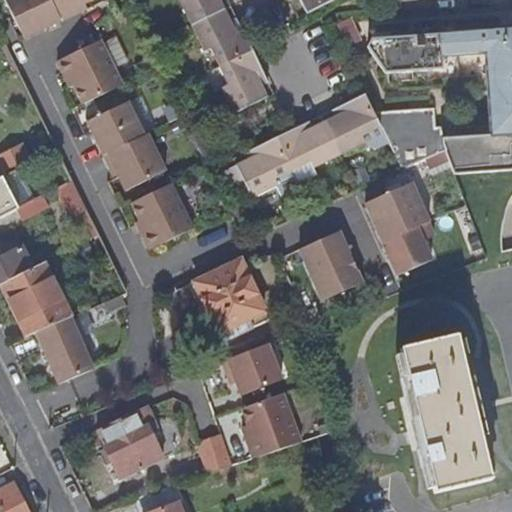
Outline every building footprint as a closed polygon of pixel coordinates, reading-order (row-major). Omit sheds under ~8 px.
[(61,21),(49,0),(5,0),(4,0),(25,40),(61,21)] [(49,0),(61,21),(64,19),(77,14),(75,9),(85,4),(94,0),(49,0)] [(177,0),(190,26),(222,10),(217,0),(177,0)] [(299,0),(307,15),(336,0),(299,0)] [(88,8),(85,4),(75,9),(77,14),(86,9),(88,8)] [(209,48),(218,67),(251,51),(235,19),(228,22),(222,10),(190,26),(202,51),(209,48)] [(445,156),(453,175),(511,171),(511,29),(387,38),(384,33),(374,33),(374,45),(384,73),(441,70),(441,56),(485,53),(492,136),(443,140),(441,146),(444,153),(445,156)] [(74,86),(83,104),(123,85),(101,40),(91,45),(58,62),(65,77),(69,75),(74,86)] [(234,114),(249,107),(266,99),(260,87),(267,84),(251,51),(218,67),(227,84),(221,88),(234,114)] [(70,88),(74,86),(69,75),(65,77),(70,88)] [(322,123),(338,157),(362,145),(364,143),(362,137),(380,128),(364,95),(332,111),(334,117),(322,123)] [(87,122),(104,155),(144,136),(128,102),(87,122)] [(313,169),(338,157),(322,123),(311,129),(308,122),(275,139),(291,171),(310,162),(313,169)] [(364,143),(362,145),(375,149),(388,145),(380,128),(362,137),(364,143)] [(166,171),(147,134),(144,136),(104,155),(111,170),(115,168),(118,174),(126,190),(166,171)] [(282,200),(301,190),(298,184),(291,171),(275,139),(242,155),(246,160),(221,173),(233,198),(246,191),(251,200),(276,188),(282,200)] [(0,164),(4,172),(28,160),(21,144),(0,154),(0,164)] [(316,175),(313,169),(310,162),(291,171),(298,184),(316,175)] [(368,182),(362,169),(351,174),(357,187),(368,182)] [(0,217),(16,209),(33,201),(17,170),(0,178),(0,217)] [(85,243),(97,237),(71,183),(55,190),(70,218),(78,215),(83,227),(79,229),(85,243)] [(150,251),(193,229),(170,184),(131,204),(140,222),(145,233),(142,235),(150,251)] [(382,244),(428,223),(429,223),(410,184),(364,205),(382,244)] [(48,206),(44,196),(33,201),(16,209),(22,219),(48,206)] [(145,233),(140,222),(136,224),(142,235),(145,233)] [(382,244),(390,262),(397,277),(430,262),(422,243),(432,237),(428,223),(382,244)] [(361,283),(338,232),(297,250),(320,301),(361,283)] [(0,284),(31,269),(20,248),(0,258),(0,284)] [(264,312),(241,261),(187,284),(192,294),(198,291),(222,342),(251,329),(247,320),(264,312)] [(0,285),(26,337),(35,333),(69,318),(42,264),(31,269),(0,284),(0,285)] [(35,333),(57,385),(91,370),(69,318),(35,333)] [(491,480),(457,335),(402,349),(408,379),(401,380),(405,396),(412,395),(424,447),(417,449),(421,466),(428,464),(435,492),(491,480)] [(241,396),(282,380),(267,344),(227,360),(222,362),(228,378),(233,376),(241,396)] [(259,459),(301,445),(284,394),(242,408),(248,427),(252,439),(247,441),(254,461),(259,459)] [(138,414),(137,412),(95,433),(119,482),(161,461),(146,429),(156,424),(148,409),(138,414)] [(243,428),(247,441),(252,439),(248,427),(243,428)] [(230,468),(220,438),(199,445),(209,475),(230,468)] [(26,511),(13,485),(0,491),(0,511),(26,511)] [(183,511),(175,487),(134,501),(137,511),(183,511)]
